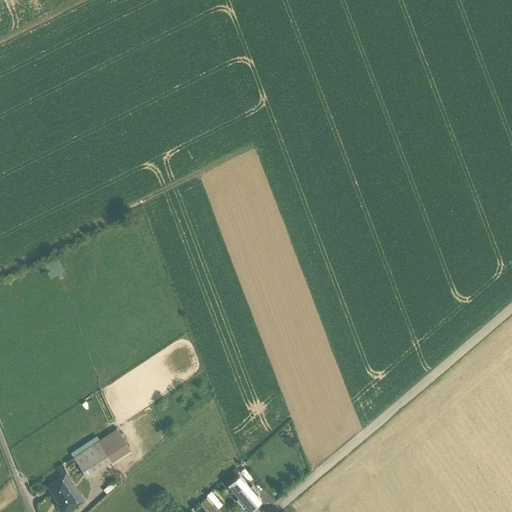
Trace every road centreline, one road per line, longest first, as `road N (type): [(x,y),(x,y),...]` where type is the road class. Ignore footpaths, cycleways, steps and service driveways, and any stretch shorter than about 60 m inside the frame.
road 1 (unclassified): [(511,308),(282,503)]
road 2 (track): [(0,272),(249,147)]
